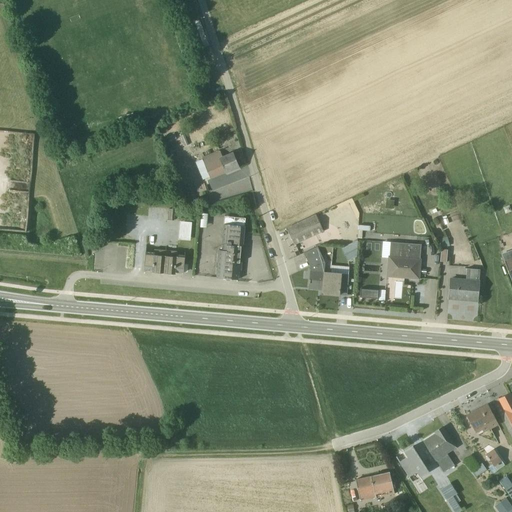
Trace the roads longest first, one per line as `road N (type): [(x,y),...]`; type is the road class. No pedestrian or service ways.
road 1 (unclassified): [(200,0),(292,327)]
road 2 (primary): [(39,305),(292,327)]
road 3 (primary): [(292,327),(508,345)]
road 4 (unclassified): [(335,446),(498,373),(508,345)]
road 5 (track): [(143,454),(335,446)]
